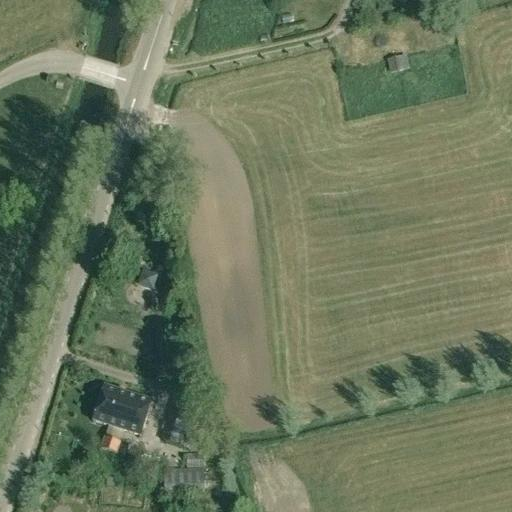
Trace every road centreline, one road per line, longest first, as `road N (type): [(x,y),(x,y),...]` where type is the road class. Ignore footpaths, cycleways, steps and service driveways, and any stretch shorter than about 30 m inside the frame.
road 1 (tertiary): [(1,511),(139,84)]
road 2 (unclassified): [(0,82),(63,64),(139,84)]
